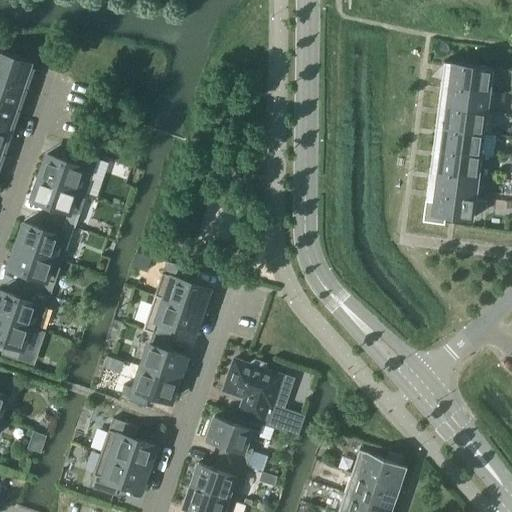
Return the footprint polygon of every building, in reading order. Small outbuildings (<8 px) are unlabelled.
[(0,79),(30,89),(32,84),(24,81),(30,64),(0,54),(0,79)] [(450,64),(447,85),(463,87),(488,90),(491,68),(463,64),(450,62),(450,64)] [(0,79),(0,103),(15,108),(20,92),(28,95),(30,89),(0,79)] [(447,85),(444,106),(463,109),(486,112),(486,111),(488,90),(463,87),(447,85)] [(0,127),(15,133),(17,127),(9,124),(15,108),(0,103),(0,127)] [(444,106),(441,128),(463,130),(483,133),(483,134),(491,135),(494,112),(486,111),(486,112),(463,109),(444,106)] [(0,151),(5,136),(13,138),(15,133),(0,127),(0,151)] [(441,128),(438,149),(463,152),(480,154),(483,134),(483,133),(463,130),(441,128)] [(438,149),(436,170),(463,174),(477,176),(480,154),(463,152),(438,149)] [(46,155),(38,177),(85,193),(97,159),(70,150),(66,161),(46,155)] [(436,170),(433,192),(463,196),(474,197),(477,176),(463,174),(436,170)] [(51,207),(47,218),(73,227),(85,193),(38,177),(31,200),(51,207)] [(463,196),(433,192),(432,199),(425,198),(422,221),(443,224),(444,216),(463,219),(471,220),(474,197),(463,196)] [(23,223),(15,245),(62,261),(73,227),(47,218),(43,230),(23,223)] [(28,275),(24,286),(50,295),(54,284),(62,261),(15,245),(7,268),(28,275)] [(162,273),(154,295),(200,311),(208,289),(188,282),(192,270),(166,261),(162,273)] [(0,291),(0,316),(38,329),(46,307),(50,295),(24,286),(20,298),(0,291)] [(156,321),(152,333),(169,338),(172,327),(193,334),(200,311),(154,295),(154,296),(163,299),(156,321)] [(38,329),(0,316),(0,341),(4,343),(0,355),(17,360),(21,349),(29,327),(38,330),(38,329)] [(148,344),(140,367),(177,379),(185,357),(165,350),(169,338),(152,333),(148,344)] [(243,397),(238,413),(296,433),(302,416),(271,406),(282,376),(265,370),(266,367),(265,363),(260,362),(254,360),(251,361),(250,365),(233,359),(222,390),(243,397)] [(177,379),(140,367),(133,388),(124,385),(119,398),(145,407),(149,395),(169,402),(177,379)] [(0,410),(5,395),(9,383),(11,377),(0,373),(0,410)] [(221,445),(217,456),(246,466),(250,455),(258,431),(213,416),(205,439),(221,445)] [(108,430),(100,452),(147,468),(154,446),(134,439),(138,427),(112,418),(108,430)] [(266,425),(262,437),(277,443),(281,431),(266,425)] [(43,447),(47,433),(34,429),(30,443),(43,447)] [(358,450),(351,472),(377,481),(393,487),(401,490),(402,486),(399,485),(406,466),(401,464),(403,457),(388,452),(385,459),(358,450)] [(147,468),(100,452),(92,475),(93,475),(89,487),(115,496),(119,484),(139,491),(147,468)] [(198,463),(190,485),(235,500),(242,478),(246,466),(217,456),(213,468),(198,463)] [(351,472),(343,493),(370,502),(386,507),(394,510),(395,507),(392,506),(396,494),(399,495),(401,490),(393,487),(377,481),(351,472)] [(230,511),(235,500),(190,485),(182,508),(195,511),(230,511)] [(343,493),(336,511),(393,511),(394,510),(386,507),(370,502),(343,493)]
